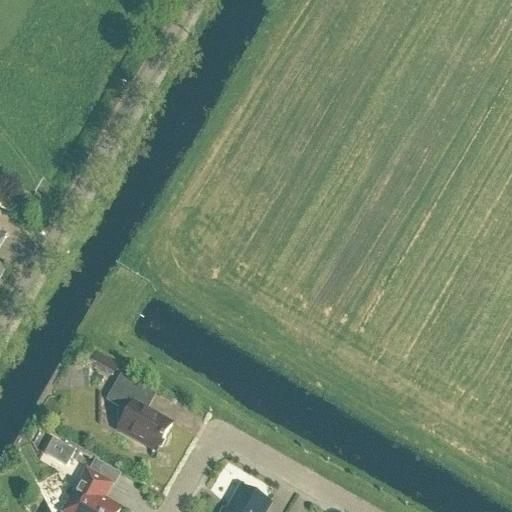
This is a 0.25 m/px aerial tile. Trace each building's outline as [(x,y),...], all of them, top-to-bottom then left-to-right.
[(106,361),(99,373),(112,380),(119,368),(106,361)] [(151,397),(127,384),(120,380),(107,403),(128,415),(117,433),(156,455),(172,427),(143,411),(151,397)] [(53,442),(44,457),(66,470),(75,454),(53,442)] [(86,473),(70,502),(64,511),(120,511),(100,500),(108,486),(86,473)] [(265,511),(269,507),(241,491),(228,511),(223,511),(265,511)]
